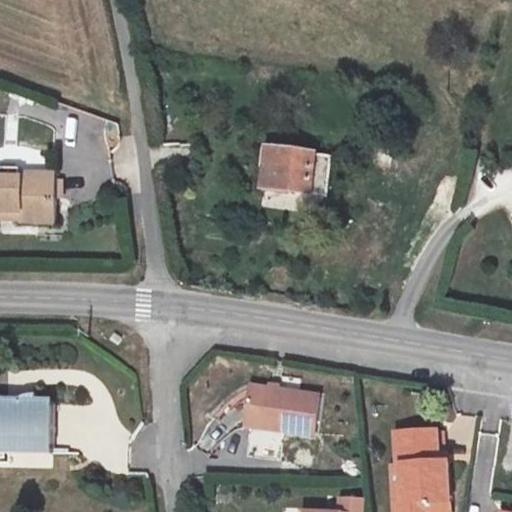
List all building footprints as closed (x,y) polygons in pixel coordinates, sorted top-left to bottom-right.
[(80,115),(73,148),(104,154),(111,120),(80,115)] [(332,151),(270,144),(265,187),(329,195),(332,151)] [(7,172),(0,162),(0,226),(2,225),(66,227),(67,184),(7,172)] [(112,199),(113,168),(73,166),(72,197),(112,199)] [(308,388),(243,388),(242,429),(308,432),(308,388)] [(57,401),(0,401),(0,454),(57,455),(57,401)] [(400,408),(403,449),(410,447),(415,507),(441,504),(439,490),(460,486),(455,439),(446,441),(444,404),(400,408)] [(473,436),(475,418),(456,416),(454,434),(473,436)] [(277,459),(280,433),(254,430),(251,456),(277,459)] [(402,508),(415,507),(410,447),(403,449),(396,450),(402,508)] [(462,502),(460,486),(439,490),(441,504),(462,502)]
